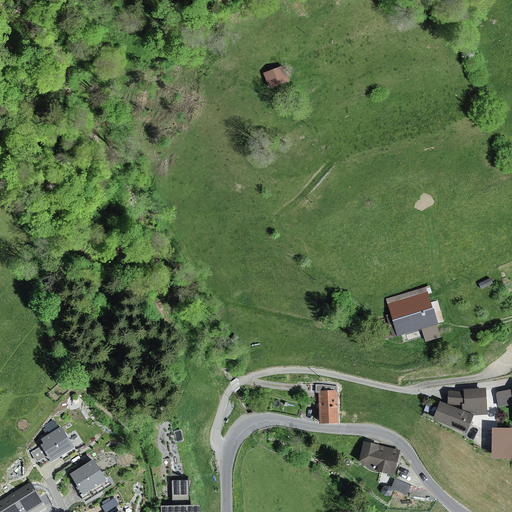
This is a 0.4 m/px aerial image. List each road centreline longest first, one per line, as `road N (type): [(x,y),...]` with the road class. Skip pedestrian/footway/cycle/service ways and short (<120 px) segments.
road 1 (track): [(0,181),(58,230),(65,332),(98,404),(140,441),(152,511)]
road 2 (tertiary): [(226,511),(231,441),(249,421),(266,418),(395,438),(461,511)]
